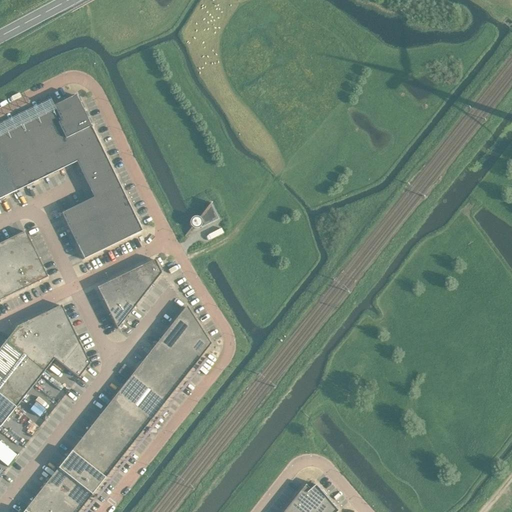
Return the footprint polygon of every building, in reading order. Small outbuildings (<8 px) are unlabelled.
[(61,213),(76,244),(134,216),(91,128),(75,95),(0,132),(0,158),(16,191),(76,162),(93,198),(61,213)] [(0,158),(0,197),(1,199),(16,191),(0,158)] [(218,219),(211,204),(211,203),(210,203),(198,218),(198,217),(197,217),(196,217),(195,217),(194,217),(193,217),(192,217),(191,218),(191,219),(190,219),(190,220),(189,221),(189,222),(189,223),(189,224),(189,225),(190,226),(191,227),(192,228),(193,228),(193,229),(194,229),(195,229),(196,229),(197,228),(198,228),(199,228),(200,227),(201,228),(218,219)] [(141,231),(134,216),(76,244),(83,260),(140,232),(141,231)] [(5,241),(27,287),(47,277),(25,231),(5,241)] [(0,243),(0,269),(12,294),(27,287),(5,241),(0,243)] [(142,265),(151,285),(161,273),(154,260),(142,265)] [(131,271),(143,296),(151,285),(142,265),(131,271)] [(0,300),(12,294),(0,269),(0,300)] [(134,307),(143,296),(131,271),(119,276),(125,288),(131,300),(134,307)] [(96,288),(102,299),(125,288),(119,276),(96,288)] [(102,299),(108,311),(131,300),(125,288),(102,299)] [(134,307),(131,300),(108,311),(116,329),(134,307)] [(15,328),(30,339),(68,321),(60,305),(17,326),(15,328)] [(156,343),(190,370),(208,347),(207,347),(209,344),(206,339),(207,338),(200,328),(199,328),(196,323),(197,323),(190,312),(189,312),(186,307),(183,310),(156,343)] [(75,336),(68,321),(30,339),(44,351),(75,336)] [(15,328),(5,341),(44,372),(53,359),(54,358),(44,351),(30,339),(15,328)] [(53,359),(58,363),(83,351),(75,336),(44,351),(54,358),(53,359)] [(0,358),(33,385),(44,372),(5,341),(0,347),(0,358)] [(149,353),(182,380),(190,370),(156,343),(149,353)] [(89,364),(83,351),(58,363),(78,378),(89,364)] [(141,363),(175,389),(182,380),(149,353),(141,363)] [(0,380),(22,398),(33,385),(0,358),(0,380)] [(130,376),(164,403),(175,389),(141,363),(130,376)] [(117,392),(151,419),(164,403),(130,376),(117,392)] [(0,380),(0,396),(15,408),(22,398),(0,380)] [(110,402),(143,429),(151,419),(117,392),(110,402)] [(0,412),(7,418),(15,408),(0,396),(0,412)] [(110,402),(99,415),(133,442),(143,429),(110,402)] [(89,429),(122,455),(133,442),(99,415),(89,429)] [(81,439),(115,465),(122,455),(89,429),(81,439)] [(70,452),(104,478),(115,465),(81,439),(70,452)] [(57,468),(91,495),(104,478),(70,452),(57,468)] [(91,495),(57,468),(47,481),(81,508),(91,495)] [(47,481),(34,498),(51,511),(77,511),(81,508),(47,481)] [(289,505),(297,511),(309,511),(327,497),(326,498),(324,496),(325,496),(325,495),(324,496),(322,494),(323,493),(322,494),(321,492),(322,491),(317,486),(316,487),(315,486),(316,485),(315,484),(309,490),(305,485),(289,505)] [(331,504),(328,501),(329,500),(328,499),(327,500),(326,498),(327,498),(327,497),(309,511),(336,511),(338,511),(338,510),(337,511),(336,509),(337,508),(332,503),(331,504)] [(51,511),(34,498),(24,511),(51,511)]
